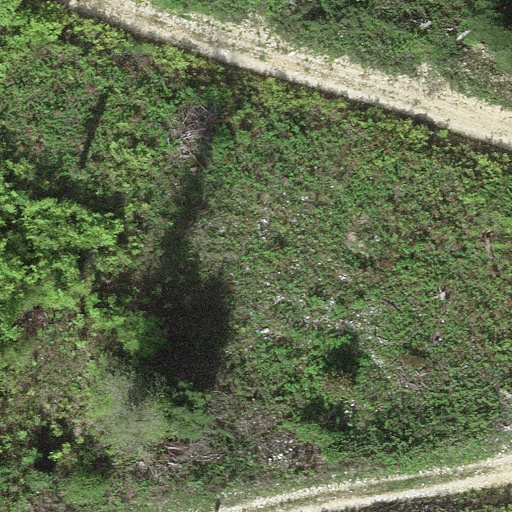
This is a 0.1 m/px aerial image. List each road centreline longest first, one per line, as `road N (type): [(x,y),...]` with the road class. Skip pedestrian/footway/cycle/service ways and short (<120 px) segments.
road 1 (track): [(131,0),(511,135)]
road 2 (track): [(214,511),(511,460)]
